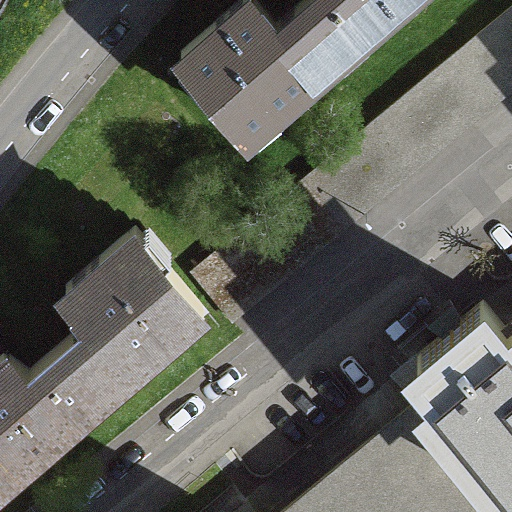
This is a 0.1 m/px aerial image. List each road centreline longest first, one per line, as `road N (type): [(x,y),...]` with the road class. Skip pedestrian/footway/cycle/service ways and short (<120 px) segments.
road 1 (residential): [(93,511),(511,165)]
road 2 (residential): [(0,138),(116,0)]
